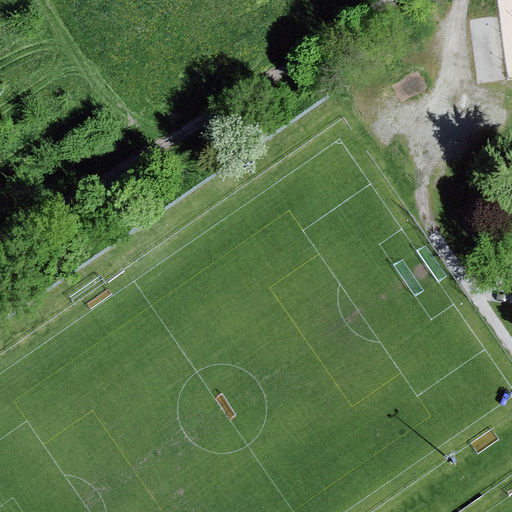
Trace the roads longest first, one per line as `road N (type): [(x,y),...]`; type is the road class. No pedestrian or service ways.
road 1 (track): [(0,247),(395,0)]
road 2 (track): [(147,155),(47,0)]
